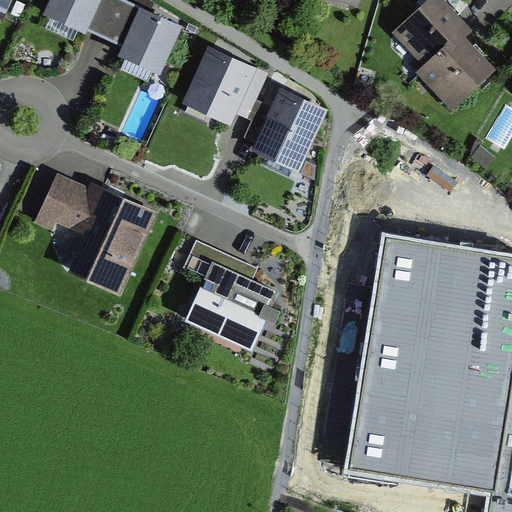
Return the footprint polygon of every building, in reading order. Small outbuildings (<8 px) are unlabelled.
[(11,0),(0,0),(0,16),(3,18),(11,0)] [(179,30),(120,0),(49,0),(42,18),(84,37),(86,29),(122,46),(117,60),(157,77),(179,30)] [(497,70),(437,0),(429,0),(390,38),(456,114),(497,70)] [(257,71),(206,50),(180,106),(230,129),(257,71)] [(327,111),(280,90),(253,153),(296,174),(327,111)] [(87,190),(60,176),(36,225),(77,240),(67,276),(119,298),(158,211),(90,184),(87,190)] [(259,268),(199,242),(184,271),(205,283),(184,325),(248,355),(265,323),(273,327),(280,313),(272,309),(279,294),(254,280),(259,268)] [(511,511),(511,372),(508,372),(497,448),(486,446),(475,511),(511,511)]
